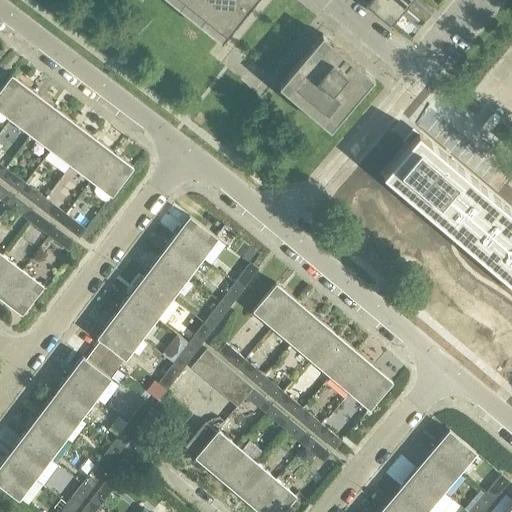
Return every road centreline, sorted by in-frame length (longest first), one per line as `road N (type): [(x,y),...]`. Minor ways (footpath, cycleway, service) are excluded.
road 1 (residential): [(447,367),(189,153)]
road 2 (residential): [(26,363),(189,153)]
road 3 (residential): [(189,153),(0,11)]
road 4 (residential): [(472,0),(409,75),(321,0)]
road 5 (residential): [(324,511),(447,367)]
